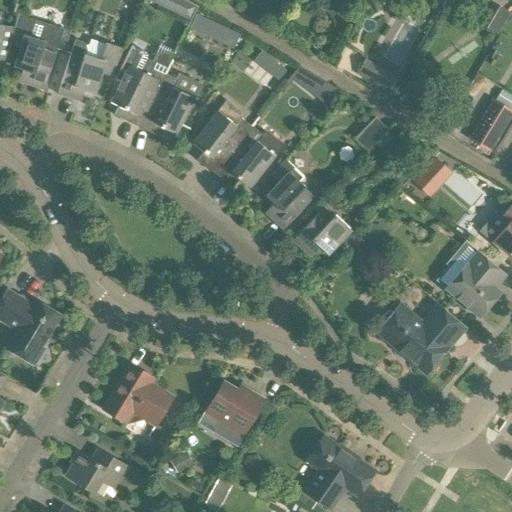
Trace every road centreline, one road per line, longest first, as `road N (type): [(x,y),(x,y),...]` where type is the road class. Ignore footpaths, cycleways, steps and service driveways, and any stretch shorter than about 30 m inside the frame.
road 1 (residential): [(272,339),(284,304),(270,276),(172,195),(67,144),(26,169)]
road 2 (residential): [(0,500),(121,302)]
road 3 (residential): [(429,444),(272,339)]
road 4 (residential): [(121,302),(90,276),(26,169)]
road 5 (residential): [(272,339),(176,323),(121,302)]
